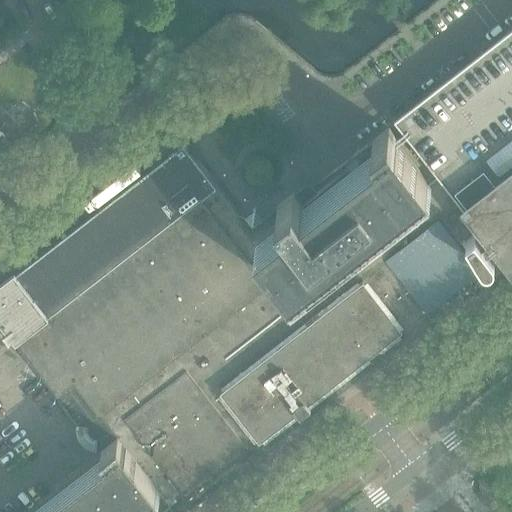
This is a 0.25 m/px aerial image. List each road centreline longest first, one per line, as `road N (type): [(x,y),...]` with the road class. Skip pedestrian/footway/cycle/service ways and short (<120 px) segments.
road 1 (residential): [(104,133),(231,42),(249,47),(343,126),(508,0)]
road 2 (residential): [(511,322),(381,422)]
road 3 (residential): [(32,0),(104,133)]
road 4 (residential): [(381,422),(266,511)]
road 5 (residential): [(0,214),(104,133)]
